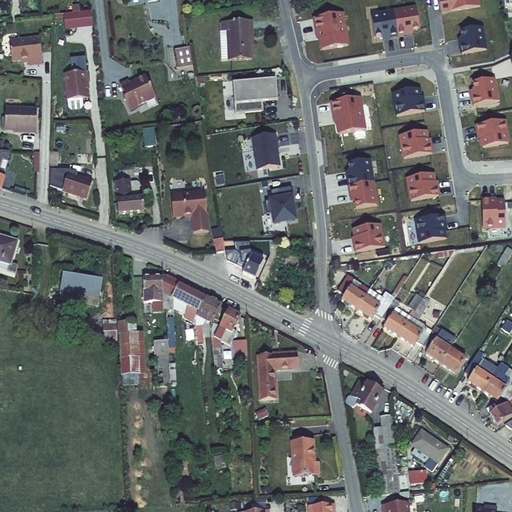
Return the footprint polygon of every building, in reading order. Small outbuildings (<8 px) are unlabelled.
[(441,0),(444,15),(480,7),(478,0),(441,0)] [(416,8),(394,12),(398,35),(420,31),(416,8)] [(398,35),(394,12),(371,16),(375,39),(398,35)] [(343,14),(313,19),(317,40),(320,40),(322,50),(348,46),(343,14)] [(69,20),(71,37),(93,34),(90,17),(69,20)] [(225,33),(224,62),(232,62),(232,63),(255,64),(256,26),(227,25),(226,33),(225,33)] [(485,49),(480,28),(460,32),(464,53),(485,49)] [(14,43),(17,63),(34,60),(35,67),(48,65),(44,38),(14,43)] [(182,51),(184,65),(192,64),(192,68),(200,67),(197,48),(182,51)] [(93,73),(71,75),(74,109),(77,111),(86,110),(89,107),(88,100),(94,99),(92,82),(94,81),(93,73)] [(155,105),(165,101),(156,80),(140,87),(139,83),(130,87),(136,100),(133,101),(138,113),(155,106),(155,105)] [(497,103),(493,80),(473,84),(477,106),(497,103)] [(274,82),(231,85),(235,114),(263,113),(261,101),(276,100),(274,82)] [(418,89),(393,94),(397,117),(422,112),(418,89)] [(362,98),(330,103),(333,124),(337,123),(339,135),(367,130),(362,98)] [(9,113),(10,133),(26,133),(27,136),(40,136),(40,112),(9,113)] [(508,145),(504,122),(478,127),(482,149),(508,145)] [(152,130),(154,147),(164,146),(162,129),(152,130)] [(425,132),(400,137),(404,159),(430,155),(425,132)] [(280,168),(274,136),(252,140),(257,172),(280,168)] [(10,176),(1,174),(5,159),(10,161),(12,154),(2,154),(0,153),(0,187),(6,189),(10,176)] [(365,159),(343,163),(354,221),(376,217),(365,159)] [(433,174),(408,179),(412,201),(438,196),(433,174)] [(100,186),(77,179),(72,195),(94,203),(100,186)] [(122,185),(126,217),(152,215),(150,201),(148,201),(147,186),(145,185),(139,186),(139,183),(122,185)] [(293,206),(290,189),(270,193),(272,202),(266,203),(269,228),(292,223),(288,208),(293,206)] [(199,235),(214,234),(210,194),(176,197),(178,220),(197,218),(199,235)] [(505,205),(483,205),(483,232),(506,232),(505,205)] [(445,240),(441,217),(415,221),(419,245),(445,240)] [(383,227),(357,232),(360,255),(387,250),(383,227)] [(0,237),(0,267),(12,272),(23,240),(12,237),(10,241),(0,237)] [(231,251),(228,238),(219,240),(222,253),(231,251)] [(251,241),(251,252),(258,251),(257,244),(262,243),(262,240),(251,241)] [(276,240),(276,248),(284,248),(284,240),(276,240)] [(258,251),(247,273),(258,278),(269,257),(258,251)] [(65,267),(64,285),(104,289),(105,270),(65,267)] [(160,303),(163,377),(172,377),(171,352),(176,352),(176,349),(176,335),(175,320),(175,312),(172,312),(171,295),(170,274),(151,275),(153,303),(160,303)] [(213,296),(170,274),(171,295),(178,298),(194,306),(193,319),(204,325),(204,319),(205,314),(213,296)] [(352,277),(340,294),(347,299),(345,303),(358,312),(372,291),(358,282),(359,281),(352,277)] [(393,305),(372,291),(358,312),(372,321),(375,316),(383,321),(393,305)] [(229,305),(213,296),(205,314),(221,322),(225,313),(229,305)] [(410,316),(393,305),(383,321),(391,327),(388,332),(402,340),(426,303),(421,299),(410,316)] [(432,307),(426,303),(402,340),(415,349),(418,345),(425,349),(436,333),(421,323),(432,307)] [(230,316),(225,313),(221,322),(219,327),(223,330),(226,326),(239,334),(239,349),(249,349),(249,333),(239,328),(245,314),(235,308),(230,316)] [(121,321),(122,334),(125,334),(141,333),(140,320),(121,321)] [(438,330),(436,333),(425,349),(433,354),(429,359),(443,368),(453,353),(459,343),(438,330)] [(125,334),(127,379),(143,378),(143,374),(150,374),(148,333),(141,333),(125,334)] [(263,353),(267,396),(283,395),(281,368),(303,366),(302,351),(263,353)] [(467,362),(453,353),(443,368),(457,377),(467,362)] [(482,354),(467,377),(474,381),(471,386),(485,396),(501,372),(487,363),(489,359),(482,354)] [(511,365),(507,362),(501,372),(485,396),(498,405),(502,400),(511,406),(511,405),(511,376),(511,373),(511,365)] [(163,377),(164,385),(173,384),(172,377),(163,377)] [(349,398),(351,406),(355,409),(363,407),(373,413),(387,391),(372,382),(369,386),(364,383),(354,397),(349,398)] [(511,405),(511,406),(494,416),(502,428),(511,422),(511,405)] [(388,481),(390,494),(410,491),(399,418),(389,419),(392,442),(398,480),(388,481)] [(423,428),(414,443),(419,446),(415,452),(428,460),(432,455),(441,462),(451,447),(423,428)] [(293,430),(294,438),(305,437),(305,429),(293,430)] [(294,438),(297,473),(323,470),(322,459),(317,459),(316,437),(305,437),(294,438)] [(382,443),(388,481),(398,480),(392,442),(382,443)] [(411,474),(412,484),(441,480),(440,470),(411,474)] [(415,511),(415,501),(388,504),(389,511),(415,511)]
